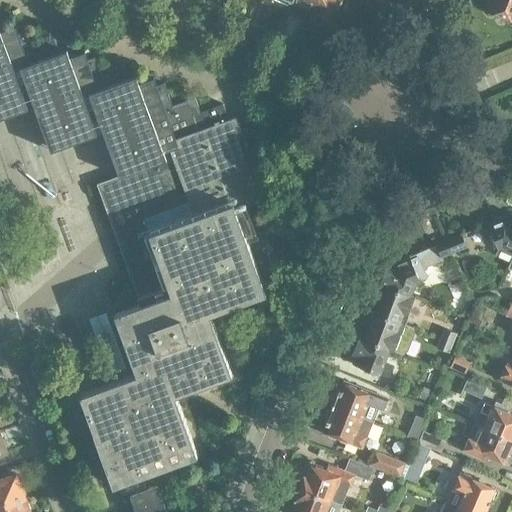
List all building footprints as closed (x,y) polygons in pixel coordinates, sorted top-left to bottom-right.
[(293,0),(316,10),(312,17),(327,24),(332,14),(335,16),(342,0),(293,0)] [(511,0),(490,0),(487,8),(511,18),(511,0)] [(119,236),(141,303),(115,313),(137,373),(80,393),(113,485),(118,483),(124,498),(129,496),(135,511),(166,511),(157,486),(146,490),(141,475),(197,454),(175,394),(232,374),(210,313),(266,293),(233,204),(263,193),(235,116),(228,119),(223,104),(200,112),(195,96),(172,105),(163,82),(156,85),(154,78),(143,82),(139,71),(128,75),(123,63),(106,69),(103,59),(90,64),(85,51),(70,57),(67,49),(63,51),(58,37),(33,46),(27,30),(19,33),(16,25),(3,30),(1,23),(0,23),(0,119),(33,108),(28,92),(34,90),(56,150),(108,131),(124,174),(101,181),(119,236)] [(511,212),(507,211),(505,215),(490,221),(500,248),(497,255),(511,261),(511,257),(511,212)] [(450,240),(454,251),(466,246),(461,235),(450,240)] [(398,290),(411,295),(416,282),(427,277),(425,271),(427,266),(444,260),(442,256),(454,251),(450,240),(437,245),(439,248),(410,259),(409,257),(393,263),(389,261),(385,271),(381,273),(379,278),(381,281),(379,284),(383,286),(383,288),(396,293),(398,290)] [(374,311),(404,324),(415,299),(410,297),(411,295),(398,290),(396,293),(383,288),(374,311)] [(459,292),(452,308),(463,313),(469,297),(459,292)] [(414,328),(404,324),(374,311),(364,335),(377,340),(376,343),(390,349),(390,348),(404,354),(404,352),(406,351),(410,342),(409,339),(414,328)] [(470,316),(466,325),(478,330),(482,322),(470,316)] [(440,339),(452,344),(456,335),(444,330),(440,339)] [(384,363),(390,349),(376,343),(377,340),(364,335),(363,336),(359,335),(350,359),(354,360),(352,363),(380,374),(380,373),(388,376),(392,367),(384,363)] [(448,354),(452,344),(440,339),(436,349),(448,354)] [(470,365),(455,358),(450,369),(465,376),(470,365)] [(511,383),(511,363),(509,362),(501,379),(511,383)] [(482,398),(486,387),(467,379),(462,390),(482,398)] [(332,405),(332,406),(371,422),(372,421),(371,421),(377,408),(383,410),(388,399),(344,381),(340,390),(338,389),(338,391),(332,397),(332,405)] [(507,406),(496,401),(494,405),(485,401),(481,410),(476,423),(511,438),(511,412),(505,409),(507,406)] [(327,424),(324,432),(361,448),(371,422),(332,406),(331,407),(326,412),(326,420),(325,423),(327,424)] [(426,419),(416,415),(407,436),(417,441),(426,419)] [(511,449),(511,438),(476,423),(467,446),(475,450),(474,453),(484,458),(486,454),(506,463),(511,449)] [(0,454),(9,451),(0,427),(0,454)] [(442,452),(446,440),(423,430),(418,442),(442,452)] [(404,463),(375,452),(370,464),(399,475),(404,463)] [(366,479),(370,467),(349,458),(345,470),(329,464),(327,469),(310,463),(305,476),(300,479),(302,483),(300,488),(331,501),(338,485),(340,486),(342,481),(351,485),(355,474),(366,479)] [(471,511),(485,511),(495,487),(460,472),(452,490),(463,495),(458,506),(471,511)] [(0,507),(25,499),(17,474),(0,480),(0,507)] [(294,495),(296,499),(290,511),(326,511),(331,501),(300,488),(298,493),(294,495)] [(29,511),(25,499),(0,508),(0,511),(29,511)] [(471,511),(458,506),(447,502),(442,511),(471,511)]
